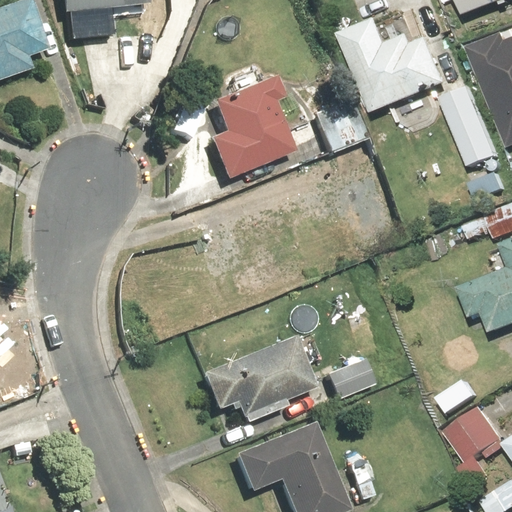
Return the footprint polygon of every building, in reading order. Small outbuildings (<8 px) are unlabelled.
[(28,0),(0,9),(0,84),(31,74),(25,59),(46,52),(28,0)] [(58,0),(60,15),(150,7),(149,0),(58,0)] [(511,0),(462,0),(469,17),(511,0)] [(382,19),(343,36),(378,116),(452,84),(432,39),(417,46),(412,36),(393,45),(382,19)] [(511,42),(475,56),(511,149),(511,148),(511,42)] [(227,77),(233,93),(258,84),(252,68),(227,77)] [(275,78),(212,103),(225,134),(208,141),(225,182),(294,154),(274,104),(283,100),(275,78)] [(324,157),(357,144),(340,102),(307,115),(324,157)] [(482,127),(447,142),(463,179),(498,164),(482,127)] [(292,170),(301,192),(366,166),(357,144),(324,157),(292,170)] [(370,171),(329,188),(353,246),(394,229),(370,171)] [(234,304),(309,272),(288,223),(298,218),(289,198),(228,224),(244,261),(220,271),(234,304)] [(511,207),(482,217),(490,241),(511,233),(511,207)] [(511,325),(511,243),(506,246),(511,262),(511,269),(462,289),(474,319),(488,314),(495,332),(511,325)] [(282,402),(314,390),(295,339),(200,375),(214,411),(234,403),(243,426),(285,410),(282,402)] [(360,362),(319,379),(329,402),(369,386),(360,362)] [(479,409),(443,433),(464,465),(500,441),(479,409)] [(348,511),(313,424),(231,457),(246,494),(280,481),(291,511),(348,511)] [(475,460),(457,472),(470,491),(488,480),(475,460)]
